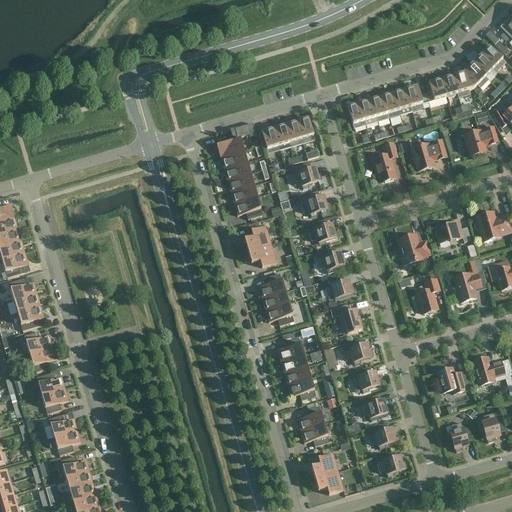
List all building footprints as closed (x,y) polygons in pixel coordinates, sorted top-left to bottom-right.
[(511,15),(499,29),(511,41),(511,40),(511,15)] [(494,46),(498,42),(499,42),(490,33),(485,37),(494,46)] [(504,48),(498,42),(494,46),(500,52),(504,48)] [(489,48),(480,56),(494,70),(493,70),(497,73),(505,64),(505,65),(506,64),(489,48)] [(500,52),(505,57),(509,53),(504,48),(500,52)] [(485,78),(493,70),(494,70),(480,56),(471,65),(485,78)] [(489,81),(485,78),(471,65),(463,74),(473,91),(477,87),(480,90),(489,81)] [(457,95),(458,100),(470,96),(469,92),(473,91),(463,74),(452,77),(457,95)] [(452,77),(440,80),(445,99),(457,95),(452,77)] [(431,94),(425,96),(428,104),(445,99),(440,80),(428,84),(431,94)] [(505,88),(501,84),(496,89),(500,93),(505,88)] [(428,104),(425,96),(420,97),(417,87),(405,91),(410,109),(411,114),(423,110),(422,106),(428,104)] [(496,89),(490,96),(494,100),(500,93),(496,89)] [(405,91),(393,94),(399,113),(400,117),(411,114),(410,109),(405,91)] [(400,117),(399,113),(393,94),(382,97),(387,116),(389,120),(400,117)] [(382,97),(370,101),(376,119),(377,124),(389,120),(387,116),(382,97)] [(376,119),(370,101),(359,104),(364,123),(366,127),(377,124),(376,119)] [(364,123),(359,104),(347,108),(354,131),(354,130),(366,127),(364,123)] [(468,104),(460,107),(462,113),(470,110),(468,104)] [(501,111),(493,118),(500,130),(508,126),(509,125),(511,127),(511,109),(505,115),(501,111)] [(478,125),(488,122),(486,114),(476,117),(478,125)] [(314,142),(315,142),(308,119),(296,123),(303,146),(314,142)] [(303,146),(296,123),(284,126),(291,149),(303,146)] [(217,147),(220,160),(244,153),(240,141),(239,139),(249,136),(249,139),(256,137),(253,125),(230,132),(233,141),(235,140),(235,142),(232,143),(217,147)] [(291,149),(284,126),(273,130),(280,152),(291,149)] [(485,131),(485,132),(480,134),(480,133),(464,138),(470,158),(486,153),(484,147),(489,145),(489,146),(497,144),(493,129),(485,131)] [(273,130),(261,133),(268,156),(280,152),(273,130)] [(412,153),(410,154),(410,155),(410,157),(410,158),(411,160),(412,161),(414,161),(418,173),(434,169),(432,162),(437,161),(446,159),(441,142),(432,145),(433,146),(428,147),(428,146),(411,151),(412,153)] [(386,157),(373,160),(381,184),(396,180),(390,161),(397,159),(393,145),(383,148),(386,157)] [(319,158),(317,152),(305,155),(307,161),(319,158)] [(223,171),(224,171),(247,164),(244,153),(220,160),(223,159),(224,163),(226,170),(223,171)] [(227,182),(227,183),(250,176),(247,164),(224,171),(224,172),(227,171),(228,175),(227,175),(229,181),(227,182)] [(315,170),(309,172),(307,166),(289,171),(292,179),(295,187),(300,185),(301,189),(302,188),(303,191),(309,189),(308,187),(318,183),(321,182),(319,176),(317,177),(315,170)] [(233,193),(230,194),(254,187),(250,176),(227,183),(230,182),(231,186),(233,193)] [(234,205),(234,206),(257,199),(254,187),(230,194),(230,195),(233,194),(234,198),(236,204),(234,205)] [(311,219),(316,217),(316,215),(320,213),(321,216),(327,214),(326,211),(327,211),(323,198),(317,200),(315,194),(298,199),(300,207),(302,215),(308,213),(309,216),(310,216),(311,219)] [(240,216),(237,217),(237,218),(246,215),(248,221),(262,217),(261,211),(257,199),(234,206),(236,206),(238,212),(239,212),(240,216)] [(0,224),(15,220),(14,220),(13,216),(14,216),(11,208),(0,211),(0,224)] [(272,219),(282,216),(279,208),(270,210),(272,219)] [(495,221),(493,214),(476,219),(478,224),(476,226),(476,228),(477,230),(478,231),(480,232),(482,240),(490,238),(491,241),(500,239),(500,238),(511,234),(511,230),(508,217),(495,221)] [(0,224),(0,236),(18,232),(18,231),(16,232),(14,225),(13,225),(12,222),(15,221),(15,220),(0,224)] [(324,243),(335,239),(331,226),(325,228),(323,222),(306,227),(309,235),(311,243),(317,241),(318,245),(318,244),(319,247),(325,245),(324,243)] [(446,230),(435,233),(438,246),(449,243),(449,244),(462,240),(464,244),(471,242),(467,229),(460,231),(458,224),(445,228),(446,230)] [(244,241),(248,253),(271,246),(270,246),(267,236),(268,235),(266,228),(259,230),(251,232),(253,239),(244,241)] [(18,232),(0,236),(0,249),(22,243),(21,243),(19,243),(17,237),(16,233),(18,232)] [(402,259),(405,267),(423,262),(422,259),(430,257),(426,243),(418,246),(416,237),(409,239),(409,237),(404,239),(404,240),(397,242),(400,250),(398,251),(400,259),(402,259)] [(0,249),(0,256),(2,262),(25,255),(25,254),(22,255),(20,248),(19,245),(22,244),(22,243),(0,249)] [(248,253),(251,265),(260,263),(262,269),(277,265),(274,257),(273,258),(270,247),(271,247),(271,246),(248,253)] [(328,275),(333,274),(333,271),(343,268),(343,267),(346,266),(344,260),(341,261),(340,255),(334,256),(332,250),(315,255),(317,263),(319,271),(325,269),(326,273),(327,272),(328,275)] [(25,255),(2,262),(5,273),(7,280),(22,275),(20,269),(28,266),(28,265),(26,266),(24,260),(23,260),(22,256),(25,255)] [(293,256),(285,259),(287,267),(296,265),(293,256)] [(495,272),(501,293),(511,289),(511,269),(509,271),(507,262),(493,266),(495,272)] [(483,276),(478,277),(477,276),(470,278),(469,275),(453,280),(461,305),(476,300),(474,292),(481,290),(481,289),(487,288),(483,276)] [(264,299),(262,300),(262,301),(285,294),(282,282),(280,276),(265,280),(267,286),(258,289),(258,290),(261,289),(263,296),(264,299)] [(335,301),(340,299),(352,296),(351,295),(354,294),(353,289),(350,289),(348,283),(342,284),(340,278),(323,283),(325,291),(328,299),(333,297),(335,301)] [(10,291),(14,303),(37,296),(35,296),(33,290),(32,290),(31,286),(34,285),(34,284),(25,287),(23,280),(9,285),(10,291)] [(426,293),(417,295),(423,316),(438,311),(433,295),(439,293),(436,281),(424,284),(426,293)] [(313,287),(305,289),(307,296),(314,293),(313,287)] [(265,312),(289,305),(285,294),(262,301),(265,300),(266,304),(265,304),(267,311),(265,312)] [(36,301),(35,298),(37,297),(37,296),(14,303),(8,305),(11,316),(17,315),(41,308),(40,307),(38,308),(36,301)] [(289,305),(265,312),(265,313),(268,312),(270,319),(271,322),(268,323),(269,324),(277,322),(279,328),(294,324),(292,317),(289,305)] [(348,314),(346,307),(330,312),(332,320),(341,317),(347,336),(362,332),(356,312),(348,314)] [(41,308),(17,315),(21,326),(23,333),(37,329),(35,322),(44,320),(44,319),(41,319),(39,313),(38,309),(41,308)] [(26,344),(29,356),(53,349),(50,349),(48,343),(47,339),(50,338),(49,337),(40,340),(39,333),(24,338),(26,344)] [(283,363),(280,363),(280,364),(304,357),(300,345),(298,339),(284,343),(286,350),(277,352),(277,353),(280,352),(282,359),(283,363)] [(2,342),(5,350),(11,349),(8,340),(2,342)] [(370,359),(373,358),(371,352),(368,353),(366,346),(361,348),(359,341),(341,346),(344,354),(346,362),(352,361),(353,364),(354,364),(354,367),(360,365),(359,362),(370,359)] [(53,349),(29,356),(33,368),(35,374),(49,370),(48,364),(56,361),(56,360),(54,361),(52,354),(51,354),(50,351),(53,350),(53,349)] [(284,375),(284,376),(307,369),(304,357),(280,364),(280,365),(283,364),(284,368),(286,374),(284,375)] [(490,366),(487,359),(472,364),(479,388),(495,383),(494,380),(504,377),(500,363),(490,366)] [(287,387),(311,380),(307,369),(284,376),(287,375),(288,379),(287,379),(289,386),(287,387)] [(352,382),(355,391),(360,389),(361,392),(362,392),(363,395),(369,393),(368,390),(379,387),(375,374),(369,376),(367,369),(350,375),(352,382)] [(460,374),(454,376),(452,370),(436,374),(442,395),(452,392),(453,396),(466,392),(465,392),(471,390),(466,373),(465,373),(466,376),(461,378),(460,374)] [(38,386),(42,398),(65,391),(65,390),(62,391),(60,384),(59,381),(62,380),(62,379),(53,381),(51,375),(36,379),(38,386)] [(322,385),(331,382),(329,376),(320,378),(322,385)] [(314,392),(311,380),(287,387),(287,388),(290,387),(292,394),(292,393),(293,397),(290,398),(291,399),(299,396),(301,403),(316,399),(314,392)] [(65,391),(42,398),(45,410),(45,409),(47,416),(62,412),(60,405),(69,403),(68,402),(66,402),(64,396),(63,396),(62,392),(65,391)] [(386,415),(387,415),(383,402),(377,404),(375,398),(358,403),(360,411),(361,411),(363,419),(369,417),(370,420),(380,417),(381,420),(387,418),(386,415)] [(300,433),(301,433),(324,426),(321,414),(320,414),(319,408),(304,412),(306,419),(297,421),(297,422),(300,421),(302,428),(303,432),(300,433)] [(499,413),(483,418),(485,424),(481,425),(479,426),(480,432),(483,431),(487,442),(488,444),(494,443),(493,440),(499,438),(498,432),(504,430),(499,413)] [(71,422),(74,421),(74,420),(65,423),(63,417),(49,421),(50,427),(54,439),(77,432),(75,432),(73,426),(72,426),(71,422)] [(462,430),(460,425),(451,427),(453,433),(449,434),(450,435),(447,436),(448,441),(451,441),(454,451),(455,451),(456,454),(462,452),(461,449),(467,447),(466,441),(472,440),(469,428),(462,430)] [(328,438),(324,426),(301,433),(301,434),(303,433),(305,440),(306,440),(307,443),(304,444),(304,445),(313,442),(315,449),(329,445),(327,438),(328,438)] [(379,448),(379,451),(385,449),(384,447),(395,443),(391,430),(385,432),(384,426),(366,431),(369,438),(371,437),(371,438),(374,446),(377,445),(378,448),(379,448)] [(77,433),(77,432),(54,439),(57,451),(59,457),(74,453),(72,447),(81,444),(80,443),(78,444),(76,437),(75,434),(77,433)] [(394,460),(392,454),(375,459),(377,467),(379,475),(385,473),(386,477),(387,476),(388,479),(393,478),(393,475),(403,472),(403,471),(406,470),(404,464),(402,465),(400,459),(394,460)] [(320,466),(317,467),(311,469),(314,481),(338,474),(338,473),(336,473),(333,463),(335,463),(333,455),(318,459),(320,466)] [(77,465),(75,458),(61,462),(63,469),(62,469),(66,481),(89,474),(89,473),(87,474),(85,467),(84,468),(83,464),(86,463),(86,462),(77,465)] [(0,474),(0,487),(10,485),(7,473),(0,474)] [(66,481),(69,492),(93,485),(90,486),(88,479),(87,475),(90,474),(89,474),(66,481)] [(338,474),(314,481),(318,493),(327,490),(329,497),(343,492),(341,485),(340,485),(337,475),(338,474)] [(0,487),(0,500),(14,496),(10,485),(0,487)] [(69,492),(73,504),(96,497),(96,496),(94,497),(92,490),(91,491),(90,487),(93,486),(93,485),(69,492)] [(0,511),(17,508),(14,496),(0,500),(0,511)] [(73,504),(75,511),(87,511),(100,508),(99,508),(97,509),(95,502),(94,498),(96,497),(73,504)]
